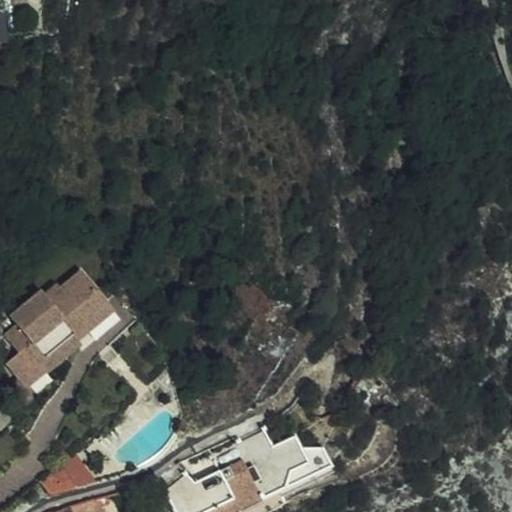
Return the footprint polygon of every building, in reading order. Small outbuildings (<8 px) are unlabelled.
[(0,25),(9,25),(9,9),(0,9),(0,25)] [(33,395),(44,386),(35,376),(55,360),(51,357),(83,331),(117,303),(87,267),(55,292),(48,284),(19,307),(25,315),(12,325),(26,342),(14,354),(26,369),(18,376),(33,395)] [(83,331),(51,357),(55,360),(86,335),(83,331)] [(319,446),(296,446),(291,435),(267,447),(258,429),(186,465),(181,460),(153,486),(166,500),(171,511),(239,511),(275,492),(280,501),(333,474),(319,446)] [(46,479),(54,494),(95,477),(76,454),(46,479)]
